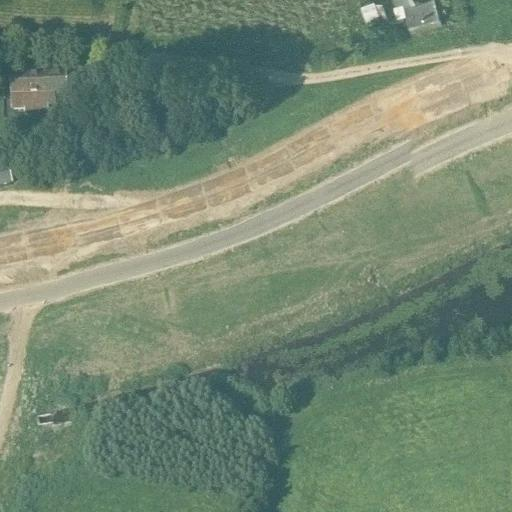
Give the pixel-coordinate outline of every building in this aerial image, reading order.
[(367,27),(381,23),(375,2),(374,0),(372,0),(360,4),(367,27)] [(391,0),(382,0),(375,2),(381,23),(397,18),(391,0)] [(434,0),(431,0),(404,8),(412,34),(442,26),(434,0)] [(67,76),(46,78),(12,79),(13,113),(24,113),(24,122),(49,121),(48,112),(56,111),(56,100),(68,100),(67,76)] [(8,169),(0,170),(0,188),(12,186),(8,169)]
